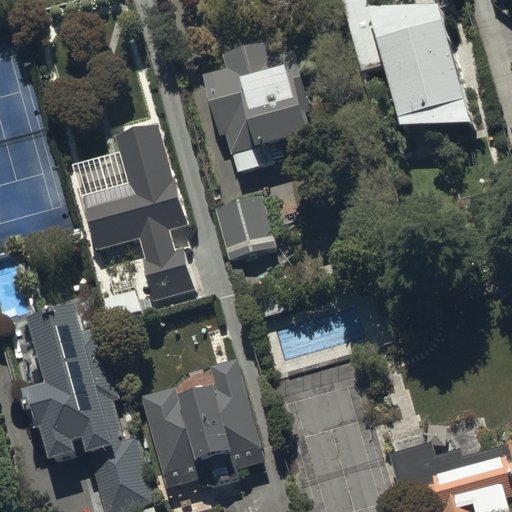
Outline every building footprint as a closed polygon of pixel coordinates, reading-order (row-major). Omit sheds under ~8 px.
[(389,4),(387,0),(341,0),(361,72),(383,67),(399,125),(470,121),(436,3),(389,4)] [(230,81),(207,87),(224,150),(230,148),(241,187),(279,176),(277,167),(315,156),(300,100),(308,98),(298,62),(275,68),(271,55),(227,68),(230,81)] [(177,190),(161,136),(119,148),(132,193),(82,208),(98,262),(129,253),(132,263),(144,260),(148,270),(145,271),(156,311),(200,299),(187,258),(178,260),(173,242),(195,236),(181,189),(177,190)] [(264,204),(217,218),(233,273),(280,259),(264,204)] [(142,319),(137,300),(107,309),(112,327),(142,319)] [(85,334),(80,317),(34,331),(53,394),(28,401),(38,434),(44,432),(57,472),(83,463),(79,452),(89,448),(108,511),(120,511),(141,506),(142,511),(159,511),(156,501),(161,499),(141,435),(118,442),(106,404),(125,398),(103,329),(85,334)] [(193,404),(190,408),(189,405),(182,406),(178,391),(143,401),(167,492),(268,466),(241,365),(212,373),(221,406),(218,407),(214,400),(213,399),(209,398),(205,398),(199,400),(193,404)] [(434,456),(393,467),(405,511),(511,511),(511,454),(466,467),(465,462),(437,469),(434,456)]
